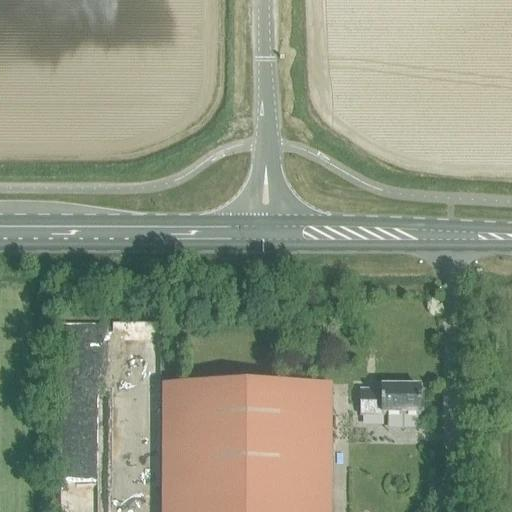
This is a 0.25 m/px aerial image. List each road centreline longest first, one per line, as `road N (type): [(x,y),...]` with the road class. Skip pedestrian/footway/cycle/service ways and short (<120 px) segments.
road 1 (primary): [(0,246),(264,246)]
road 2 (primary): [(250,222),(0,221)]
road 3 (primary): [(264,246),(511,246)]
road 4 (primary): [(511,229),(279,222)]
road 5 (unclassified): [(265,170),(263,0)]
